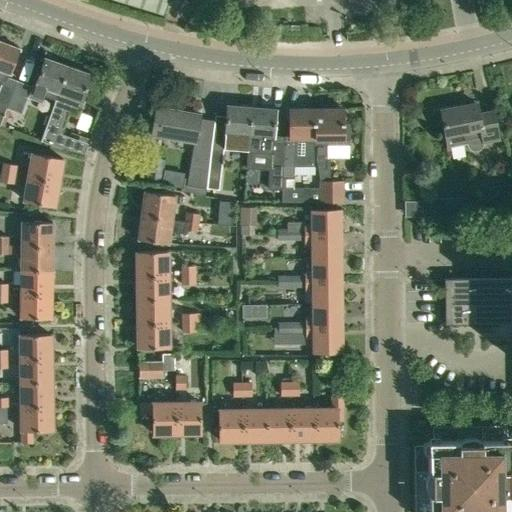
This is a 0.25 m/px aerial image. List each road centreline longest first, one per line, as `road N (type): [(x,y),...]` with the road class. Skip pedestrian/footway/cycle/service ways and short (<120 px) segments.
road 1 (residential): [(98,486),(90,228),(108,138),(143,44)]
road 2 (residential): [(389,482),(98,486)]
road 3 (primary): [(143,44),(262,64),(379,62)]
road 4 (residential): [(389,482),(386,255)]
road 5 (residential): [(386,255),(379,62)]
road 6 (primary): [(13,0),(143,44)]
road 7 (primary): [(379,62),(511,38)]
road 8 (residential): [(511,255),(386,255)]
